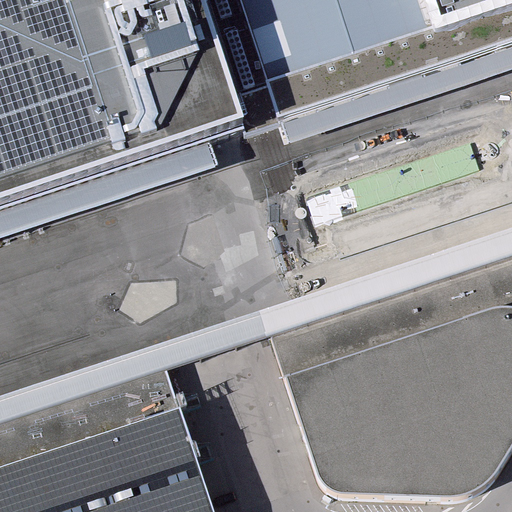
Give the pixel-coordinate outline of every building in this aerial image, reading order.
[(0,0),(0,223),(247,143),(200,0),(0,0)] [(200,0),(247,143),(465,69),(454,35),(441,39),(428,0),(200,0)] [(511,0),(428,0),(441,39),(454,35),(465,69),(511,53),(511,0)] [(511,268),(275,345),(320,483),(323,492),(330,500),(337,505),(348,508),(435,510),(454,510),(469,506),(488,496),(503,482),(511,465),(511,268)] [(205,511),(165,375),(0,429),(0,511),(205,511)]
